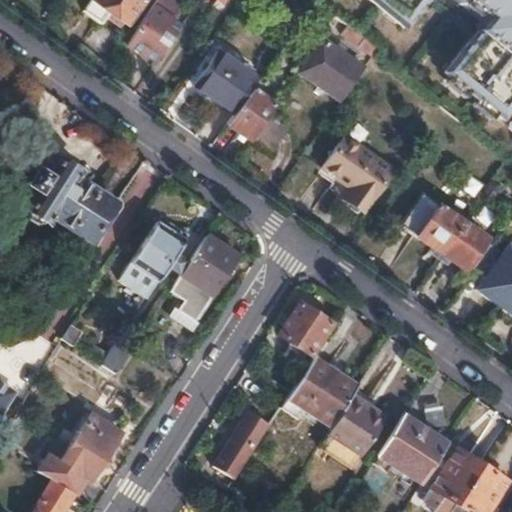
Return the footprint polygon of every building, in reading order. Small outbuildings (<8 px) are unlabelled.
[(102,21),(104,18),(108,12),(122,23),(124,24),(142,0),(91,0),(85,9),(102,21)] [(166,0),(154,0),(123,42),(142,56),(151,44),(156,47),(158,43),(164,35),(175,21),(177,19),(173,16),(178,8),(166,0)] [(166,0),(178,8),(181,4),(175,0),(166,0)] [(511,0),(369,0),(401,26),(421,0),(465,0),(487,17),(444,71),(499,117),(511,100),(511,0)] [(108,12),(104,18),(118,28),(122,23),(108,12)] [(175,21),(164,35),(169,39),(179,25),(175,21)] [(358,32),(347,25),(341,35),(351,42),(358,32)] [(351,42),(358,46),(364,36),(358,32),(351,42)] [(358,46),(372,56),(379,47),(364,36),(358,46)] [(319,39),(296,72),(302,77),(326,43),(319,39)] [(151,44),(142,56),(151,63),(163,47),(158,43),(156,47),(151,44)] [(326,43),(302,77),(337,101),(360,68),(326,43)] [(193,86),(233,114),(255,80),(216,52),(193,86)] [(233,114),(226,124),(248,140),(251,137),(271,107),(273,104),(259,94),(264,86),(255,80),(233,114)] [(271,107),(251,137),(267,148),(288,118),(271,107)] [(78,119),(68,138),(87,149),(98,130),(78,119)] [(0,158),(9,144),(0,138),(0,158)] [(345,138),(323,169),(352,190),(345,199),(363,212),(391,172),(345,138)] [(46,175),(37,188),(26,206),(29,208),(28,211),(28,214),(29,218),(38,223),(42,223),(45,219),(48,221),(52,215),(90,238),(113,204),(74,178),(79,171),(57,157),(46,175)] [(470,187),(481,194),(490,183),(498,170),(487,163),(470,187)] [(25,181),(37,188),(46,175),(34,167),(25,181)] [(490,183),(481,194),(492,202),(500,190),(490,183)] [(400,225),(440,254),(462,223),(463,220),(455,215),(453,217),(420,195),(400,225)] [(181,240),(153,221),(112,285),(141,304),(161,272),(169,260),(181,240)] [(462,223),(440,254),(464,271),(485,240),(462,223)] [(235,253),(205,233),(182,268),(174,280),(169,288),(183,298),(176,309),(194,320),(235,253)] [(475,289),(511,315),(511,247),(507,244),(501,253),(488,244),(471,269),(483,278),(475,289)] [(169,260),(161,272),(174,280),(182,268),(169,260)] [(281,356),(304,371),(311,360),(307,358),(329,323),(298,304),(277,335),(289,343),(281,356)] [(197,322),(194,320),(176,309),(172,306),(163,320),(188,336),(197,322)] [(68,325),(61,338),(73,347),(81,334),(68,325)] [(116,341),(100,364),(114,373),(129,350),(116,341)] [(304,371),(286,399),(330,428),(352,395),(357,386),(313,358),(311,360),(304,371)] [(0,407),(11,391),(0,384),(0,407)] [(330,428),(325,436),(360,459),(382,423),(363,410),(366,404),(352,395),(330,428)] [(363,410),(382,423),(385,418),(366,404),(363,410)] [(88,411),(81,422),(113,442),(120,432),(88,411)] [(248,412),(213,466),(234,480),(269,425),(248,412)] [(447,443),(401,415),(375,455),(420,484),(447,443)] [(81,422),(46,477),(51,480),(71,493),(73,494),(84,477),(89,480),(113,442),(81,422)] [(454,506),(480,465),(454,449),(421,501),(433,508),(440,498),(454,506)] [(454,506),(450,511),(487,511),(507,482),(480,465),(454,506)] [(369,467),(362,482),(380,490),(387,476),(369,467)] [(71,493),(51,480),(31,511),(63,511),(60,510),(71,493)]
